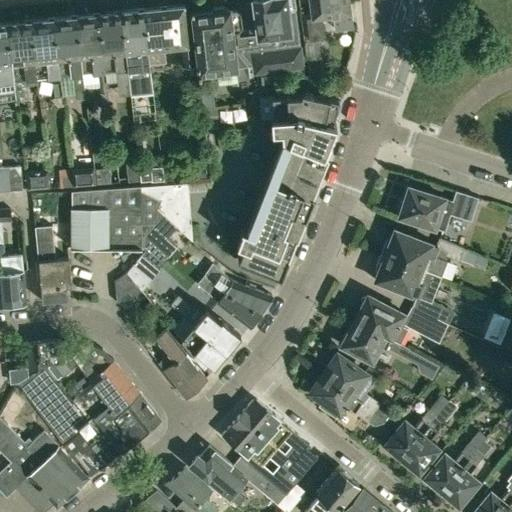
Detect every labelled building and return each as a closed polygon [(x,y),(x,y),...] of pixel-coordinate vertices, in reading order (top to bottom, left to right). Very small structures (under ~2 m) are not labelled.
[(247,36),(247,38),(250,65),(253,64),(254,73),(303,66),(301,46),(292,47),(290,31),(297,30),(296,16),(288,17),(287,8),(296,7),(294,0),(253,0),(257,34),(247,36)] [(309,0),(312,18),(307,18),(309,40),(325,38),(322,17),(333,16),(335,28),(352,25),(348,0),(309,0)] [(144,8),(149,62),(165,60),(164,46),(188,43),(183,4),(144,8)] [(210,11),(191,13),(198,76),(201,75),(201,73),(203,72),(202,72),(217,70),(218,83),(236,81),(235,67),(250,65),(247,38),(238,39),(237,31),(238,31),(242,26),(240,12),(236,9),(229,10),(228,9),(223,6),(213,7),(210,11)] [(152,91),(149,62),(144,8),(121,10),(130,93),(152,91)] [(121,10),(99,12),(105,71),(115,69),(118,95),(130,93),(121,10)] [(106,80),(105,71),(99,12),(76,15),(82,72),(93,71),(93,72),(97,71),(100,104),(108,103),(106,80)] [(82,73),(82,72),(76,15),(54,17),(60,74),(71,73),(73,95),(84,94),(82,73)] [(60,75),(60,74),(54,17),(31,19),(37,77),(48,76),(60,75)] [(37,78),(37,77),(31,19),(8,21),(14,79),(15,86),(37,84),(37,78)] [(8,21),(0,22),(0,91),(15,89),(15,86),(14,79),(8,21)] [(193,43),(180,44),(183,66),(195,64),(193,43)] [(321,58),(308,60),(309,75),(315,74),(323,73),(321,58)] [(191,96),(198,95),(197,87),(196,79),(189,80),(191,96)] [(61,93),(60,81),(52,82),(54,96),(62,95),(61,93)] [(281,129),(282,136),(246,228),(242,227),(236,242),(243,245),(237,258),(280,275),(296,237),(297,237),(305,217),(314,194),(313,194),(328,154),(324,152),(325,151),(324,150),(323,152),(317,150),(323,137),(328,139),(328,140),(329,140),(336,123),(333,123),(338,99),(301,91),(301,94),(272,96),(273,116),(271,116),(272,130),(281,129)] [(219,120),(217,107),(211,108),(203,109),(205,120),(205,122),(214,121),(219,120)] [(139,178),(137,160),(136,152),(123,154),(126,179),(139,178)] [(137,160),(139,178),(139,180),(162,177),(160,157),(137,160)] [(206,176),(205,162),(198,163),(192,163),(192,168),(193,177),(197,177),(206,177),(206,176)] [(9,166),(11,190),(22,189),(20,165),(9,166)] [(70,167),(73,185),(95,184),(92,165),(70,167)] [(0,166),(0,190),(11,190),(9,166),(0,166)] [(25,170),(27,188),(49,187),(47,168),(25,170)] [(109,169),(95,171),(97,184),(111,183),(109,170),(109,169)] [(164,213),(179,229),(192,241),(188,182),(141,185),(141,189),(162,200),(158,207),(164,213)] [(143,235),(152,225),(164,213),(158,207),(162,200),(141,189),(141,185),(71,191),(71,247),(142,248),(143,247),(143,235)] [(470,220),(475,207),(478,197),(456,190),(453,200),(409,186),(404,199),(402,200),(400,201),(398,209),(398,211),(400,213),(399,215),(444,230),(449,213),(470,220)] [(10,208),(0,208),(0,219),(11,219),(10,208)] [(152,225),(168,240),(179,229),(164,213),(152,225)] [(55,257),(53,233),(52,225),(35,227),(38,260),(42,300),(67,299),(66,285),(71,285),(69,256),(55,257)] [(168,240),(152,225),(143,235),(143,247),(144,250),(161,265),(176,248),(168,240)] [(439,237),(436,245),(395,228),(391,238),(387,236),(381,252),(439,275),(447,255),(459,260),(460,260),(473,266),(474,263),(485,267),(488,259),(464,249),(465,249),(439,237)] [(0,304),(26,302),(23,270),(5,271),(3,245),(0,244),(0,304)] [(144,250),(136,259),(152,278),(163,266),(161,265),(144,250)] [(430,300),(439,275),(381,252),(374,268),(378,269),(375,279),(422,297),(417,308),(437,317),(448,322),(453,311),(430,300)] [(141,290),(152,278),(136,259),(133,263),(126,271),(141,290)] [(271,294),(233,279),(211,264),(204,274),(214,282),(226,291),(233,296),(235,294),(259,312),(272,294),(271,294)] [(114,279),(116,301),(128,310),(141,290),(126,271),(114,279)] [(249,326),(259,312),(235,294),(233,296),(226,291),(214,282),(204,274),(197,282),(218,300),(218,301),(249,326)] [(437,317),(417,308),(412,317),(368,294),(367,295),(361,297),(363,303),(355,319),(391,338),(397,341),(399,343),(408,326),(439,342),(448,322),(437,317)] [(192,324),(225,352),(240,333),(221,317),(220,319),(206,307),(192,324)] [(494,311),(484,335),(499,342),(510,317),(494,311)] [(391,338),(355,319),(348,332),(345,330),(340,341),(342,342),(342,344),(372,360),(380,345),(385,348),(386,347),(391,338)] [(213,365),(225,352),(192,324),(180,338),(203,366),(209,362),(213,365)] [(185,396),(206,376),(185,350),(166,327),(155,336),(168,353),(158,361),(185,396)] [(66,338),(26,341),(29,372),(44,364),(56,378),(76,362),(67,350),(66,338)] [(136,437),(161,418),(113,358),(103,348),(83,339),(68,350),(87,374),(136,437)] [(393,351),(404,357),(408,349),(409,348),(399,343),(397,341),(393,348),(393,351)] [(373,378),(366,373),(367,372),(337,351),(337,352),(334,350),(325,363),(327,365),(322,373),(375,410),(380,402),(364,391),(373,378)] [(452,367),(445,362),(440,368),(447,374),(452,367)] [(115,454),(65,391),(45,365),(18,383),(64,443),(88,471),(95,465),(97,467),(115,454)] [(345,405),(367,420),(372,423),(376,423),(379,423),(383,421),(386,418),(375,410),(322,373),(321,375),(318,373),(309,386),(311,388),(310,391),(328,404),(325,409),(336,416),(339,411),(340,412),(345,405)] [(115,454),(136,437),(87,374),(65,391),(115,454)] [(401,457),(449,401),(441,395),(414,427),(405,419),(385,443),(387,444),(385,446),(392,453),(394,451),(401,457)] [(252,399),(222,433),(247,453),(247,454),(244,458),(257,468),(276,484),(276,485),(289,470),(308,447),(310,444),(310,443),(279,418),(280,417),(279,417),(258,399),(257,398),(252,399)] [(429,440),(445,421),(457,408),(449,401),(401,457),(409,463),(407,465),(415,472),(417,470),(418,471),(438,447),(429,440)] [(44,428),(28,443),(0,415),(0,449),(11,460),(0,470),(0,488),(6,495),(16,487),(28,475),(48,496),(56,487),(59,490),(66,483),(51,467),(57,462),(54,459),(64,450),(44,428)] [(441,490),(485,439),(477,433),(454,460),(444,452),(424,476),(426,478),(424,480),(432,487),(434,484),(441,490)] [(469,473),(484,455),(492,445),(485,439),(441,490),(448,496),(446,499),(454,506),(456,503),(458,505),(478,481),(469,473)] [(192,460),(191,465),(240,506),(247,499),(233,487),(245,473),(209,444),(200,454),(195,456),(192,460)] [(268,495),(267,495),(277,503),(278,504),(279,502),(295,482),(318,455),(308,447),(289,470),(276,485),(268,495)] [(57,505),(88,475),(64,450),(54,459),(57,462),(51,467),(66,483),(59,490),(56,487),(48,496),(28,475),(16,487),(39,511),(42,511),(53,501),(57,505)] [(211,487),(185,465),(166,482),(200,511),(213,511),(217,508),(204,495),(211,487)] [(334,511),(359,483),(337,465),(316,491),(319,493),(310,503),(302,511),(334,511)] [(257,468),(248,479),(267,495),(268,495),(276,485),(276,484),(257,468)] [(500,511),(511,498),(511,473),(507,480),(511,484),(499,499),(490,491),(472,511),(500,511)] [(279,502),(278,504),(287,511),(288,511),(305,490),(296,482),(295,482),(279,502)] [(372,511),(381,502),(363,486),(341,511),(372,511)] [(157,510),(161,506),(168,499),(157,489),(144,499),(157,510)] [(511,511),(511,498),(500,511),(511,511)] [(393,511),(381,502),(372,511),(393,511)] [(277,503),(269,511),(288,511),(287,511),(278,504),(277,503)]
